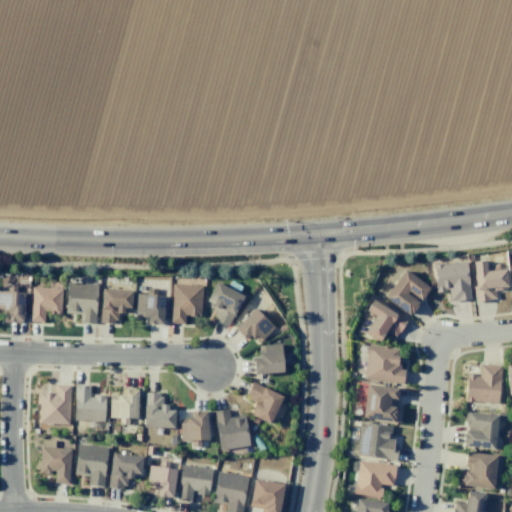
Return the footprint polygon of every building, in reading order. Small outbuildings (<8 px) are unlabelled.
[(475,302),(495,299),(494,289),(507,288),(505,268),(493,269),(493,265),(485,266),(485,260),(470,262),(475,302)] [(469,299),(465,261),(432,265),(435,292),(447,291),(448,301),(469,299)] [(418,302),(429,288),(403,269),(382,297),(408,316),(418,302)] [(96,283),(65,282),(65,313),(79,314),(79,323),(95,323),(96,283)] [(241,293),(213,283),(206,303),(216,307),(211,320),(229,326),(241,293)] [(169,323),(183,323),(183,315),(200,316),(201,285),(170,284),(169,323)] [(29,322),(43,322),(43,313),(59,314),(60,288),(30,287),(29,322)] [(134,316),(146,317),(146,324),(162,325),(163,295),(155,295),(155,288),(146,288),(146,294),(135,293),(134,316)] [(129,312),(130,290),(100,289),(99,322),(115,323),(116,312),(129,312)] [(5,321),(22,322),(23,292),(0,290),(0,310),(6,311),(5,321)] [(363,333),(379,341),(384,331),(396,337),(406,319),(370,300),(365,311),(373,315),(363,333)] [(249,336),(257,344),(273,327),(253,308),(233,329),(245,340),(249,336)] [(260,345),(261,358),(252,359),(253,374),(282,372),(282,364),(287,363),(287,353),(280,354),(280,344),(260,345)] [(399,350),(366,345),(362,379),(402,384),(404,369),(396,369),(399,350)] [(498,403),(499,365),(479,364),(478,374),(464,374),(463,402),(498,403)] [(248,414),(269,424),(281,396),(251,382),(244,396),(254,402),(248,414)] [(397,388),(366,383),(361,418),(399,423),(401,406),(395,405),(397,388)] [(69,385),(54,385),(54,393),(38,393),(37,423),(68,424),(69,385)] [(103,421),(104,395),(89,395),(89,385),(74,385),(73,420),(103,421)] [(136,389),(121,389),(121,395),(108,395),(108,417),(135,418),(136,389)] [(142,427),(173,428),(174,410),(166,410),(167,404),(160,404),(160,393),(143,392),(142,427)] [(218,451),(248,445),(243,415),(228,417),(227,409),(211,411),(218,451)] [(206,410),(190,411),(190,418),(178,419),(179,441),(190,440),(191,446),(200,446),(199,439),(207,439),(206,410)] [(493,448),(495,414),(464,412),(463,429),(462,429),(462,447),(493,448)] [(355,455),(395,460),(397,445),(389,445),(391,426),(358,422),(355,455)] [(54,440),(40,439),(38,472),(53,473),(53,483),(68,483),(69,448),(53,448),(54,440)] [(106,447),(77,443),(72,474),(87,476),(86,485),(101,486),(106,447)] [(138,478),(141,456),(111,452),(106,487),(124,489),(125,477),(138,478)] [(494,454),(464,453),(463,470),(457,470),(456,486),(493,488),(494,454)] [(391,485),(394,465),(357,460),(353,494),(379,497),(380,484),(391,485)] [(168,462),(159,461),(158,467),(147,465),(145,488),(157,489),(156,495),(171,497),(175,469),(167,468),(168,462)] [(210,469),(180,465),(176,499),(192,501),(193,493),(207,495),(210,469)] [(240,511),(246,476),(216,471),(211,502),(226,505),(224,511),(240,511)] [(248,506),(260,509),(259,511),(277,511),(282,484),(252,479),(248,506)] [(450,511),(481,511),(484,493),(466,491),(464,503),(452,501),(450,511)] [(353,511),(385,511),(387,502),(355,499),(353,511)]
